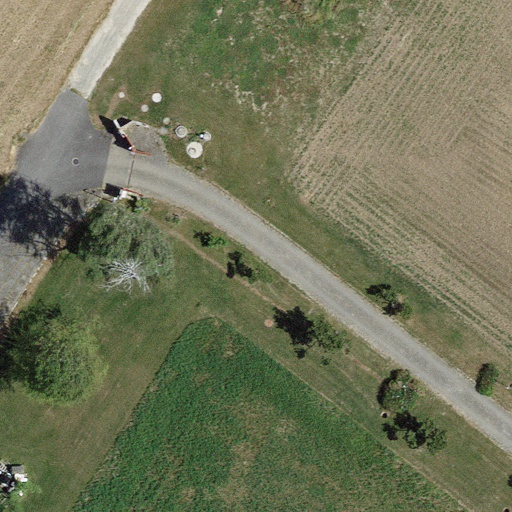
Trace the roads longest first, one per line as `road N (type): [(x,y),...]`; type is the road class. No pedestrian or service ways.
road 1 (track): [(57,147),(249,234),(511,444)]
road 2 (track): [(0,235),(153,0)]
